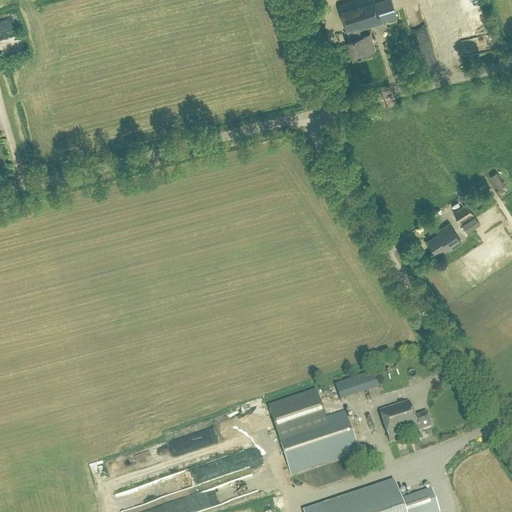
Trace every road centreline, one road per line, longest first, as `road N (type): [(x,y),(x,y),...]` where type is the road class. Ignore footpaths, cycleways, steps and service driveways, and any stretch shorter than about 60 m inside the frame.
road 1 (tertiary): [(511,444),(320,147),(307,114)]
road 2 (tertiary): [(307,114),(0,194)]
road 3 (unclassified): [(307,114),(511,62)]
